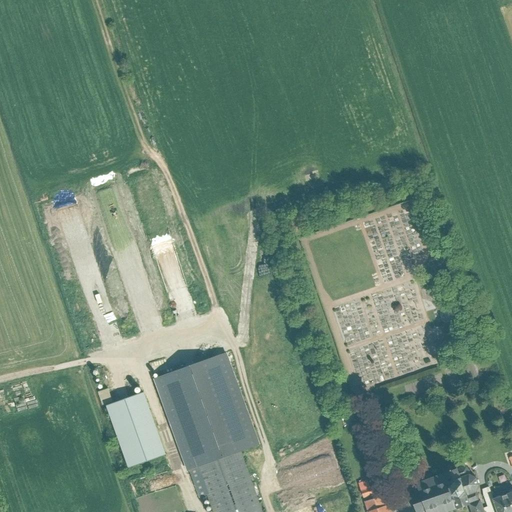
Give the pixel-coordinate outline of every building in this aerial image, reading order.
[(130,220),(127,204),(113,207),(116,223),(130,220)] [(170,322),(156,323),(157,334),(171,332),(170,322)] [(233,361),(240,359),(238,349),(231,350),(233,361)] [(262,511),(241,452),(259,445),(226,353),(155,379),(188,471),(197,467),(213,511),(262,511)] [(166,454),(144,393),(106,406),(128,468),(166,454)] [(378,402),(376,396),(368,399),(370,405),(378,402)] [(18,456),(9,459),(11,465),(21,462),(18,456)] [(497,511),(493,499),(489,486),(482,489),(483,495),(487,506),(482,508),(480,499),(478,500),(477,499),(477,494),(475,491),(478,484),(476,477),(469,474),(469,470),(466,467),(461,468),(457,470),(456,468),(454,469),(453,464),(443,467),(444,471),(443,471),(444,473),(438,475),(437,475),(437,476),(431,478),(431,476),(429,477),(430,478),(424,480),(423,480),(423,481),(417,483),(416,483),(417,487),(413,489),(415,494),(410,495),(416,511),(419,511),(421,511),(446,511),(450,511),(451,511),(451,510),(457,508),(457,510),(459,510),(458,508),(469,504),(471,511),(497,511)] [(378,497),(377,494),(374,485),(361,489),(365,501),(368,511),(367,511),(389,511),(388,505),(387,505),(383,495),(378,497)] [(511,511),(511,491),(493,499),(497,511),(511,511)] [(335,511),(334,508),(333,508),(330,498),(305,506),(306,508),(294,511),(335,511)]
